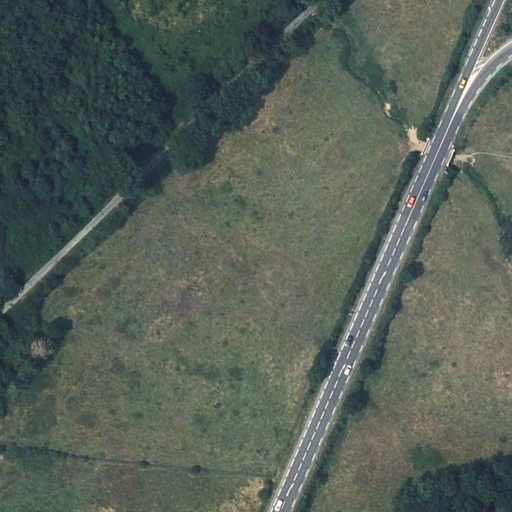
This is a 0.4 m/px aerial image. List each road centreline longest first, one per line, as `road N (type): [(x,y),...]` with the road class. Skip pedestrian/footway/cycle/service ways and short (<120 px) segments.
road 1 (unclassified): [(320,0),(0,312)]
road 2 (primary): [(279,511),(436,154)]
road 3 (primary): [(499,0),(436,154)]
road 4 (primary): [(436,154),(489,64),(511,48)]
